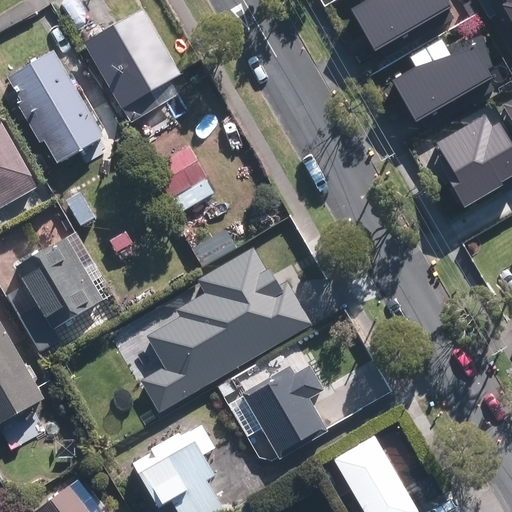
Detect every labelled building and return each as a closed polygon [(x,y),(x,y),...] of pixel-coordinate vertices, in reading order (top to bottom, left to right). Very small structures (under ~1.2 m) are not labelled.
[(391,0),(347,26),(373,71),(467,17),(456,0),(391,0)] [(511,0),(485,0),(503,31),(509,29),(511,34),(511,0)] [(121,107),(123,106),(130,119),(156,104),(148,89),(178,72),(140,6),(82,39),(121,107)] [(427,128),(495,90),(490,80),(493,78),(487,69),(492,67),(482,35),(447,48),(442,40),(410,58),(415,67),(392,80),(416,121),(421,119),(427,128)] [(102,133),(53,48),(6,75),(56,160),(102,133)] [(511,99),(503,104),(511,120),(511,99)] [(464,207),(503,185),(501,182),(511,175),(511,144),(499,123),(493,126),(485,113),(435,142),(447,163),(441,167),(464,207)] [(0,201),(34,183),(0,123),(0,201)] [(178,211),(214,190),(206,176),(188,144),(152,165),(170,196),(178,211)] [(35,209),(55,196),(48,185),(28,197),(35,209)] [(109,240),(116,251),(132,242),(126,230),(109,240)] [(105,297),(68,234),(16,265),(26,283),(8,293),(40,349),(61,336),(55,326),(105,297)] [(160,410),(313,324),(288,280),(279,284),(270,268),(266,270),(254,247),(198,279),(206,293),(177,310),(181,317),(148,336),(166,367),(143,380),(160,410)] [(38,393),(0,326),(0,416),(38,394),(38,393)] [(69,348),(47,360),(54,373),(76,360),(69,348)] [(293,371),(288,362),(239,391),(278,457),(327,429),(308,397),(324,388),(309,362),(293,371)] [(238,390),(233,381),(220,388),(225,397),(238,390)] [(132,461),(157,505),(171,497),(179,511),(219,511),(224,510),(206,478),(213,474),(188,430),(132,461)] [(331,455),(363,511),(426,511),(435,507),(414,470),(401,478),(373,431),(331,455)] [(90,511),(89,511),(69,485),(66,482),(28,510),(28,511),(104,511),(99,505),(90,511)]
